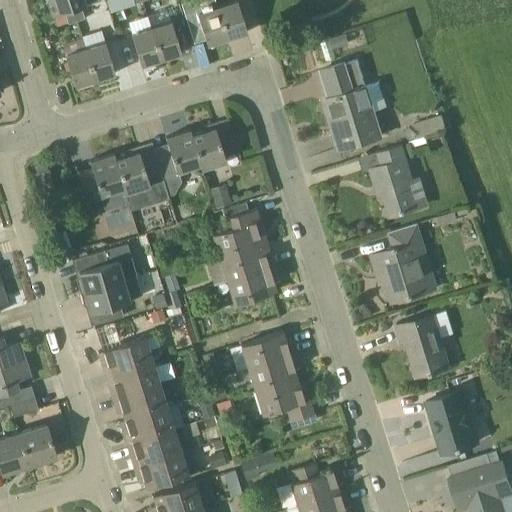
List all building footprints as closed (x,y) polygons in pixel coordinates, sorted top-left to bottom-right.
[(48,0),(49,1),(46,2),(49,12),(52,11),(53,14),(72,8),(80,6),(100,0),(48,0)] [(236,0),(217,6),(227,38),(247,32),(236,0)] [(84,19),(80,6),(72,8),(76,21),(84,19)] [(217,6),(197,13),(206,44),(227,38),(217,6)] [(64,11),(68,24),(76,21),(72,8),(64,11)] [(53,14),(53,15),(57,26),(57,27),(68,24),(64,11),(53,14)] [(151,27),(161,59),(181,52),(171,21),(151,27)] [(151,27),(131,33),(141,65),(161,59),(151,27)] [(345,35),(344,35),(334,38),(330,39),(333,48),(348,43),(345,35)] [(61,42),(64,54),(74,86),(94,79),(84,48),(81,36),(61,42)] [(114,73),(105,41),(84,48),(94,79),(114,73)] [(333,132),(338,149),(380,136),(357,59),(320,71),(339,130),(333,132)] [(189,130),(201,168),(225,161),(223,155),(237,151),(239,156),(240,156),(228,117),(226,118),(228,123),(192,135),(190,129),(189,130)] [(406,137),(410,141),(411,141),(417,134),(416,133),(409,126),(402,134),(406,137)] [(165,137),(169,149),(155,153),(151,141),(150,142),(152,147),(163,180),(178,175),(176,169),(198,162),(200,169),(201,168),(189,130),(165,137)] [(406,158),(401,144),(377,151),(377,152),(358,157),(363,171),(369,169),(375,186),(380,185),(389,215),(428,203),(420,175),(412,178),(406,158)] [(163,180),(152,147),(115,159),(113,153),(112,153),(114,159),(125,192),(129,208),(167,196),(162,180),(163,180)] [(89,161),(93,173),(79,177),(76,165),(74,165),(86,204),(101,200),(104,208),(126,201),(124,193),(125,192),(114,159),(112,153),(89,161)] [(55,192),(48,169),(31,174),(37,197),(55,192)] [(225,183),(209,188),(216,209),(232,204),(225,183)] [(455,211),(438,216),(441,225),(458,220),(455,211)] [(259,235),(264,233),(259,218),(211,233),(219,257),(261,244),(259,235)] [(436,287),(417,227),(415,222),(389,231),(393,246),(371,253),(376,271),(382,269),(392,301),(436,287)] [(226,280),(274,265),(269,251),(264,253),(261,244),(219,257),(206,261),(213,284),(226,280)] [(130,255),(117,259),(107,262),(104,249),(71,259),(71,260),(75,259),(80,276),(75,278),(80,292),(136,276),(130,255)] [(273,281),(278,279),(274,265),(226,280),(233,304),(276,290),(273,281)] [(90,325),(123,315),(119,302),(141,296),(135,277),(136,276),(80,292),(84,306),(88,305),(93,322),(90,323),(90,325)] [(181,306),(176,290),(165,294),(170,310),(181,306)] [(155,308),(166,304),(162,292),(151,295),(155,308)] [(166,320),(162,308),(150,312),(153,324),(166,320)] [(432,313),(411,320),(394,325),(399,343),(405,341),(416,375),(429,371),(430,373),(449,367),(432,313)] [(247,367),(295,352),(290,338),(285,340),(282,330),(240,343),(240,344),(229,347),(236,370),(247,367)] [(0,336),(0,366),(25,358),(19,341),(5,345),(2,336),(0,336)] [(152,360),(144,336),(98,351),(102,366),(107,364),(110,373),(152,360)] [(210,379),(220,375),(212,352),(203,355),(210,379)] [(254,390),(297,377),(294,368),(299,366),(295,352),(247,367),(254,390)] [(10,403),(11,403),(7,391),(19,388),(16,379),(30,375),(25,358),(0,366),(0,406),(10,403)] [(152,360),(110,373),(113,382),(108,383),(112,398),(159,383),(152,360)] [(305,384),(300,385),(297,377),(254,390),(262,413),(286,406),(290,420),(314,413),(305,384)] [(112,398),(116,412),(121,410),(124,418),(119,420),(119,421),(166,406),(159,383),(112,398)] [(217,401),(226,398),(223,387),(213,389),(217,401)] [(441,452),(468,444),(478,441),(462,389),(448,394),(425,400),(441,452)] [(14,416),(38,408),(34,396),(33,396),(11,403),(10,403),(14,416)] [(232,399),(216,403),(220,418),(236,413),(232,399)] [(214,415),(211,405),(210,404),(199,407),(203,419),(214,415)] [(119,421),(124,435),(129,433),(131,441),(132,442),(173,429),(166,406),(119,421)] [(206,429),(217,426),(214,416),(204,420),(206,429)] [(55,456),(45,423),(19,431),(28,465),(55,456)] [(131,441),(126,443),(134,467),(181,452),(173,429),(132,442),(131,441)] [(0,468),(1,473),(28,465),(19,431),(0,437),(0,468)] [(215,450),(224,447),(221,439),(212,442),(215,450)] [(458,449),(461,458),(467,456),(464,447),(458,449)] [(188,474),(181,452),(134,467),(138,480),(143,479),(146,488),(188,474)] [(211,467),(225,463),(222,452),(207,457),(211,467)] [(272,452),(240,462),(246,479),(259,475),(258,471),(277,465),(272,452)] [(449,477),(460,511),(468,509),(469,511),(511,511),(511,493),(511,492),(511,488),(502,460),(472,469),(449,477)] [(342,482),(337,467),(319,473),(316,462),(287,471),(291,482),(289,482),(297,506),(344,491),(344,490),(339,491),(336,483),(342,482)] [(222,473),(227,487),(240,483),(235,468),(222,473)] [(177,511),(200,505),(193,482),(152,495),(155,504),(150,506),(151,511),(177,511)] [(345,511),(343,506),(349,505),(344,491),(297,506),(298,511),(345,511)]
